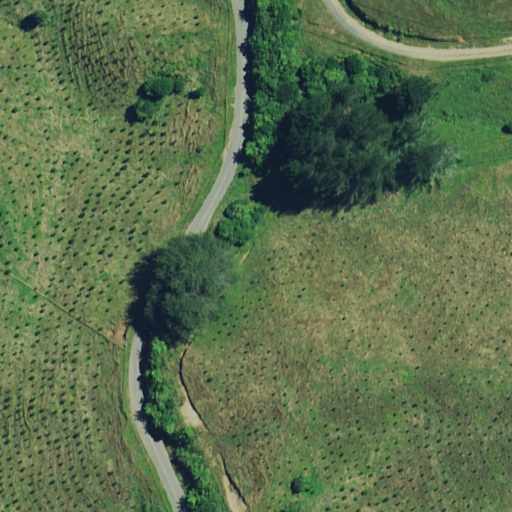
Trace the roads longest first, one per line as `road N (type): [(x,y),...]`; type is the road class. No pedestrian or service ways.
road 1 (unclassified): [(172,511),(134,376),(142,327),(221,188),(236,143),(243,45),(237,0)]
road 2 (track): [(331,0),(349,23),(387,47),(435,57),(511,49)]
